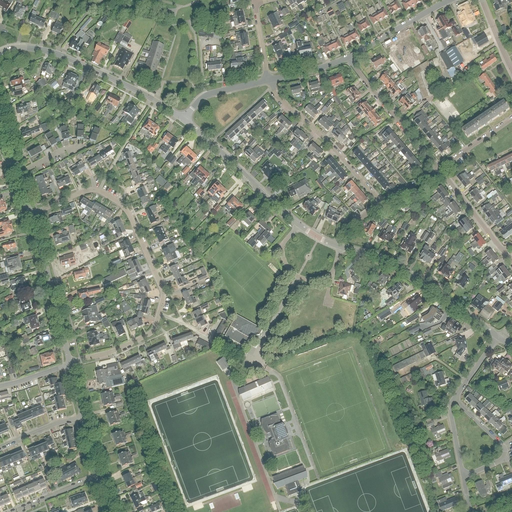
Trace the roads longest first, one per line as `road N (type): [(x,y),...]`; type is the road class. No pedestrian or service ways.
road 1 (residential): [(70,364),(150,334),(159,282),(127,210),(97,190),(28,215)]
road 2 (tertiary): [(498,337),(382,259),(339,245)]
road 3 (tertiary): [(182,120),(109,78),(29,49)]
road 4 (residential): [(377,202),(267,80)]
road 5 (tertiary): [(298,225),(182,120)]
road 6 (residential): [(70,364),(28,215)]
road 7 (residential): [(435,169),(345,59)]
road 8 (tertiary): [(345,59),(453,0)]
